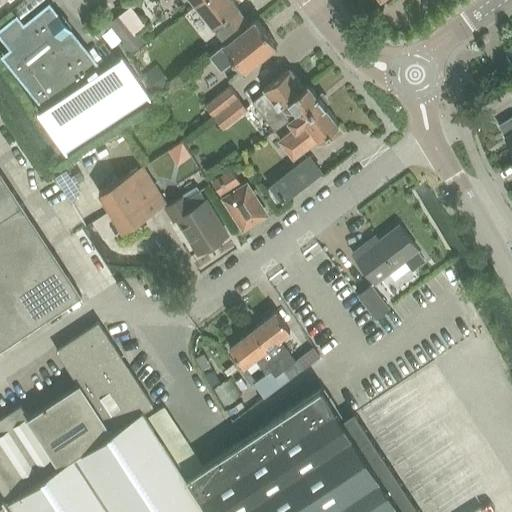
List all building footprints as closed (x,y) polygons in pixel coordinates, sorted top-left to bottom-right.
[(234,0),(202,0),(197,4),(225,40),(233,34),(249,22),(237,7),(239,6),(234,0)] [(44,106),(38,109),(38,108),(37,109),(65,153),(67,152),(66,152),(149,99),(150,100),(151,99),(123,55),(122,56),(123,57),(99,71),(96,68),(98,66),(49,5),(23,25),(16,16),(0,29),(0,33),(11,48),(3,55),(44,106)] [(109,24),(132,53),(144,42),(138,34),(122,14),(121,14),(109,24)] [(209,53),(220,68),(234,57),(243,69),(277,42),(256,16),(249,22),(233,34),(209,53)] [(275,128),(289,117),(282,107),(284,105),(283,103),(305,86),(290,68),(263,89),(265,92),(254,101),(275,128)] [(284,105),(282,107),(289,117),(296,125),(280,138),(294,156),(326,130),(327,132),(332,128),(331,127),(339,121),(325,103),(326,103),(318,92),(317,92),(309,83),(305,86),(283,103),(284,105)] [(229,85),(204,104),(213,115),(238,97),(229,85)] [(214,116),(223,128),(248,109),(238,97),(214,116)] [(511,117),(500,125),(506,134),(504,135),(511,147),(511,117)] [(272,177),(288,161),(269,142),(252,157),(272,177)] [(272,185),(284,200),(321,171),(309,156),(272,185)] [(154,183),(142,164),(99,190),(110,209),(154,183)] [(212,178),(220,190),(238,179),(231,167),(212,178)] [(0,348),(38,323),(81,295),(34,224),(0,171),(0,348)] [(154,183),(110,209),(122,228),(165,202),(154,183)] [(262,211),(255,201),(247,187),(226,199),(241,223),(262,211)] [(192,235),(201,249),(226,233),(199,190),(187,198),(184,194),(166,205),(174,219),(177,217),(189,236),(192,235)] [(423,259),(417,250),(419,249),(399,224),(380,239),(376,234),(353,252),(376,282),(405,260),(411,268),(423,259)] [(390,307),(371,283),(359,293),(377,317),(390,307)] [(253,328),(284,369),(297,359),(280,338),(291,330),(276,310),(253,328)] [(0,502),(0,511),(419,511),(361,423),(354,412),(341,420),(321,389),(323,388),(322,386),(185,476),(147,417),(146,416),(142,411),(153,404),(98,321),(57,348),(80,383),(30,416),(21,403),(0,417),(0,483),(9,497),(0,502)] [(290,376),(284,369),(253,328),(230,345),(245,365),(257,356),(268,371),(256,381),(267,394),(290,376)]
